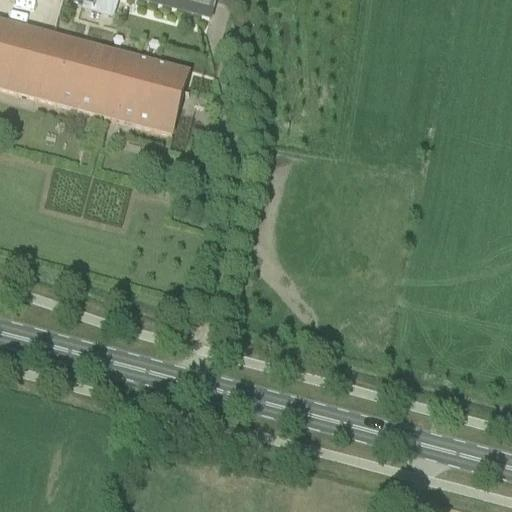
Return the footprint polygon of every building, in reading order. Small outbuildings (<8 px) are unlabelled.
[(91,9),(93,0),(68,0),(68,3),(91,9)] [(134,0),(210,20),(215,0),(134,0)] [(0,28),(0,96),(122,129),(139,65),(0,28)] [(139,65),(122,129),(171,142),(188,78),(139,65)] [(211,154),(214,142),(202,139),(199,151),(211,154)]
